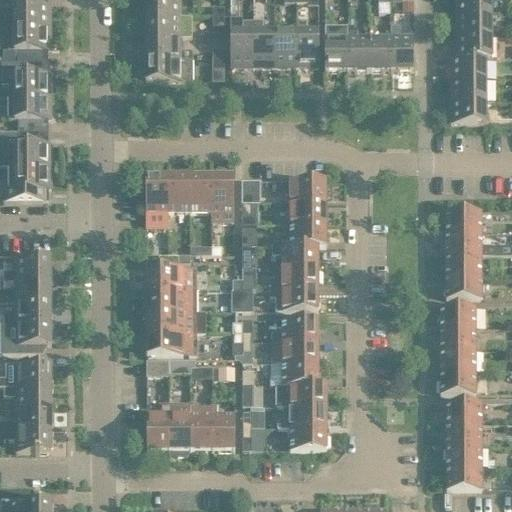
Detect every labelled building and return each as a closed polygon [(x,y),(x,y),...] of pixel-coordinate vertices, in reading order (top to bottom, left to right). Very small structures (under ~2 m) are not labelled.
[(15,0),(16,8),(6,8),(7,31),(48,31),(48,8),(41,8),(40,0),(15,0)] [(179,0),(143,0),(144,20),(180,20),(179,0)] [(454,0),(454,19),(490,18),(490,0),(454,0)] [(211,9),(211,20),(223,20),(224,9),(211,9)] [(490,40),(490,18),(454,19),(454,40),(490,40)] [(189,20),(180,20),(144,20),(144,41),(180,41),(190,41),(189,20)] [(223,28),(223,20),(211,20),(211,28),(223,28)] [(251,36),(251,24),(242,24),(242,36),(229,36),(229,72),(251,71),(251,36)] [(273,71),(295,71),(295,36),(295,27),(286,31),(286,36),(273,36),(273,71)] [(389,75),(412,75),(412,39),(399,39),(399,29),(389,29),(389,39),(389,75)] [(346,30),(337,30),(323,30),(323,39),(323,75),(346,75),(346,30)] [(357,30),(346,30),(346,75),(367,75),(367,39),(357,39),(357,30)] [(7,31),(7,53),(2,53),(2,66),(8,66),(41,66),(41,53),(49,53),(48,31),(7,31)] [(251,71),(273,71),(273,36),(251,36),(251,71)] [(295,36),(295,71),(318,71),(317,36),(295,36)] [(367,75),(389,75),(389,39),(367,39),(367,75)] [(448,61),(448,62),(490,62),(490,40),(454,40),(454,61),(448,61)] [(144,63),(180,63),(191,63),(191,55),(189,53),(180,53),(180,41),(144,41),(144,63)] [(211,52),(211,63),(223,63),(223,52),(211,52)] [(490,63),(490,62),(448,62),(448,84),(484,83),(484,63),(490,63)] [(191,85),(191,63),(180,63),(144,63),(144,86),(191,85)] [(223,72),(223,63),(211,63),(211,71),(223,72)] [(41,66),(8,66),(8,74),(16,74),(16,78),(7,78),(7,101),(49,100),(49,78),(41,78),(41,66)] [(485,105),(484,83),(448,84),(449,105),(485,105)] [(49,123),(49,100),(7,101),(7,123),(16,123),(17,135),(41,135),(41,123),(49,123)] [(485,127),(485,105),(449,105),(449,128),(485,127)] [(17,148),(7,148),(7,170),(49,170),(49,147),(41,147),(41,135),(17,135),(17,148)] [(49,193),(49,170),(7,170),(7,192),(1,192),(1,205),(41,205),(41,193),(49,193)] [(167,216),(166,180),(144,180),(144,217),(157,217),(157,229),(167,229),(167,216)] [(188,180),(166,180),(167,216),(188,216),(188,180)] [(210,216),(210,180),(188,180),(188,216),(210,216)] [(232,216),(232,180),(210,180),(210,216),(232,216)] [(240,185),(240,207),(257,207),(257,206),(258,206),(258,185),(240,185)] [(324,185),(288,185),(288,207),(324,207),(324,185)] [(257,229),(257,207),(240,207),(240,229),(257,229)] [(324,207),(288,207),(279,207),(279,217),(288,217),(288,229),(324,229),(324,207)] [(444,215),(444,237),(480,237),(480,215),(444,215)] [(278,238),(278,250),(288,250),(316,250),(317,251),(325,251),(324,229),(288,229),(288,239),(278,238)] [(511,258),(511,248),(480,248),(480,237),(444,237),(445,259),(480,259),(511,258)] [(241,240),(241,250),(249,250),(249,240),(241,240)] [(200,259),(210,259),(210,250),(200,250),(200,259)] [(210,259),(221,259),(221,250),(210,250),(210,259)] [(241,250),(241,272),(249,272),(249,250),(241,250)] [(271,260),(280,260),(280,272),(317,272),(317,251),(316,250),(288,250),(278,250),(271,250),(271,260)] [(157,267),(167,267),(167,258),(157,258),(157,267)] [(189,267),(189,259),(167,258),(167,267),(189,267)] [(445,259),(445,281),(480,280),(480,259),(445,259)] [(2,274),(2,284),(49,283),(49,261),(46,261),(46,260),(33,260),(33,261),(13,261),(13,274),(2,274)] [(145,294),(181,294),(192,294),(192,272),(145,272),(145,294)] [(241,293),(249,293),(249,272),(241,272),(241,283),(241,293)] [(280,293),(317,293),(317,272),(280,272),(280,292),(280,293)] [(480,303),(480,280),(445,281),(445,303),(480,303)] [(49,305),(49,283),(2,284),(2,293),(14,293),(14,305),(49,305)] [(231,293),(241,293),(241,283),(231,283),(231,293)] [(275,315),(280,315),(280,316),(317,316),(317,293),(280,293),(280,292),(269,292),(269,301),(276,301),(275,315)] [(241,314),(241,293),(231,293),(231,314),(241,314)] [(249,314),(249,293),(241,293),(241,314),(249,314)] [(145,316),(181,316),(192,316),(192,294),(181,294),(145,294),(145,316)] [(14,305),(14,317),(2,317),(2,327),(50,327),(49,305),(14,305)] [(439,311),(439,333),(474,333),(474,311),(439,311)] [(145,338),(181,337),(195,337),(204,337),(204,316),(192,316),(181,316),(145,316),(145,338)] [(280,324),(280,346),(317,346),(317,324),(280,324)] [(241,326),(241,337),(241,346),(250,346),(250,325),(241,325),(241,326)] [(232,326),(232,337),(241,337),(241,326),(232,326)] [(50,349),(50,327),(2,327),(2,336),(14,336),(14,349),(50,349)] [(474,355),(474,333),(439,333),(439,355),(474,355)] [(145,360),(195,360),(195,337),(181,337),(145,338),(145,360)] [(232,337),(232,346),(241,346),(241,337),(232,337)] [(250,359),(250,346),(241,346),(241,359),(250,359)] [(317,346),(280,346),(271,346),(271,368),(280,368),(317,368),(317,346)] [(474,376),(474,355),(439,355),(439,376),(474,376)] [(167,380),(167,364),(145,364),(145,380),(167,380)] [(193,364),(167,364),(167,377),(189,377),(189,372),(193,372),(193,364)] [(14,368),(14,381),(2,381),(2,391),(50,391),(50,368),(14,368)] [(317,368),(280,368),(271,368),(271,390),(275,390),(288,390),(288,389),(317,389),(317,368)] [(201,380),(211,380),(211,371),(201,371),(201,380)] [(211,380),(221,380),(221,371),(211,371),(211,380)] [(474,398),(474,376),(439,376),(439,398),(474,398)] [(241,378),(241,389),(250,389),(250,379),(241,378)] [(250,389),(241,389),(241,398),(250,398),(250,389)] [(288,389),(288,390),(275,390),(275,411),(288,411),(325,411),(325,389),(317,389),(288,389)] [(50,391),(2,391),(2,400),(14,400),(14,412),(50,412),(50,391)] [(445,406),(445,429),(480,429),(480,406),(445,406)] [(168,455),(168,419),(167,408),(157,408),(157,419),(145,419),(145,455),(168,455)] [(168,455),(189,455),(189,408),(167,408),(168,419),(168,455)] [(211,408),(189,408),(189,455),(211,455),(211,418),(211,408)] [(288,433),(325,433),(325,411),(288,411),(288,433)] [(14,412),(14,425),(2,425),(2,434),(50,434),(50,412),(14,412)] [(233,418),(211,418),(211,455),(233,455),(233,418)] [(242,422),(241,432),(249,432),(249,422),(242,422)] [(480,450),(480,429),(445,429),(445,450),(480,450)] [(325,455),(325,433),(288,433),(288,455),(325,455)] [(50,434),(2,434),(2,443),(14,443),(14,457),(33,456),(33,458),(47,458),(47,456),(50,456),(50,434)] [(241,445),(241,455),(249,455),(249,445),(241,445)] [(480,472),(480,450),(445,450),(445,472),(480,472)] [(480,494),(480,472),(445,472),(445,494),(480,494)] [(47,504),(47,503),(34,503),(34,504),(14,505),(14,511),(50,511),(50,504),(47,504)]
